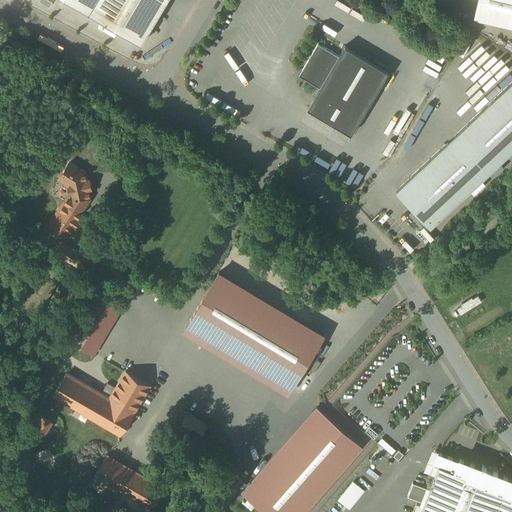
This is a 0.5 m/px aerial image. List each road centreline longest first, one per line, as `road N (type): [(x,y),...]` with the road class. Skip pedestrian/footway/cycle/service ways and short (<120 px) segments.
road 1 (residential): [(157,90),(332,195),(511,437)]
road 2 (track): [(309,511),(375,435),(316,386),(511,183)]
road 3 (residential): [(0,3),(157,90)]
